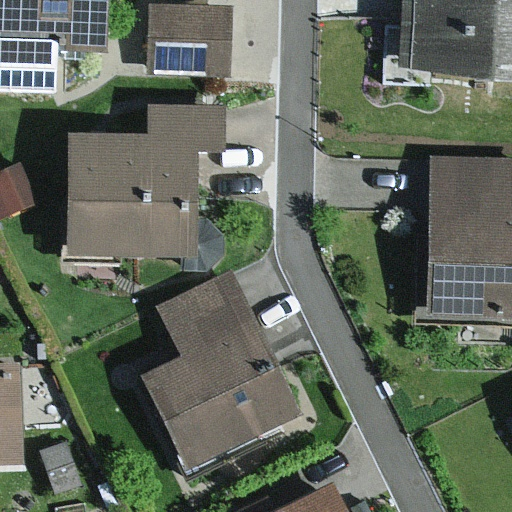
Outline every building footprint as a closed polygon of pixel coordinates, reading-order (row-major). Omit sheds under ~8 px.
[(0,0),(0,84),(44,86),(45,47),(98,48),(99,0),(0,0)] [(511,0),(390,0),(386,70),(511,77),(511,0)] [(225,6),(145,4),(143,73),(224,75),(225,6)] [(141,103),(139,135),(187,137),(218,138),(219,106),(141,103)] [(139,135),(58,134),(55,252),(175,254),(174,270),(199,270),(217,251),(218,236),(199,218),(186,218),(187,137),(139,135)] [(511,157),(425,156),(424,215),(511,216),(511,157)] [(14,162),(0,168),(0,212),(31,197),(14,162)] [(511,216),(424,215),(423,318),(511,319),(511,216)] [(147,305),(171,358),(249,324),(225,271),(147,305)] [(171,358),(134,375),(176,465),(289,413),(249,324),(171,358)] [(0,462),(16,462),(13,360),(0,360),(0,462)] [(62,444),(37,453),(51,493),(76,484),(62,444)] [(339,511),(322,478),(254,511),(339,511)]
